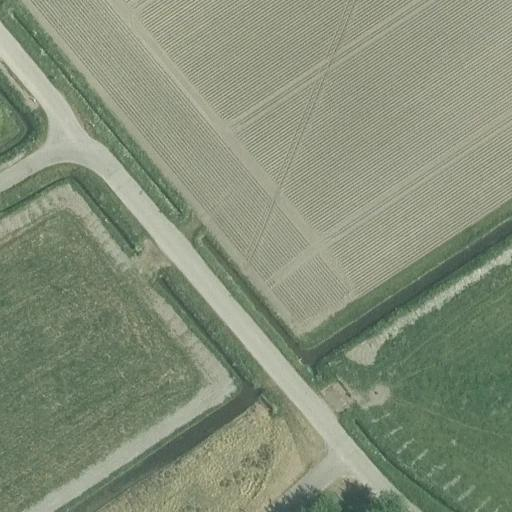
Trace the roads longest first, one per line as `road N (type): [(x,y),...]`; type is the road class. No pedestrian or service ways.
road 1 (unclassified): [(348,456),(78,141)]
road 2 (unclassified): [(78,141),(0,39)]
